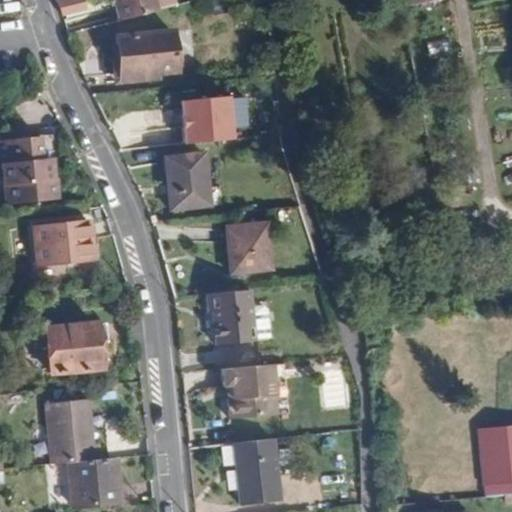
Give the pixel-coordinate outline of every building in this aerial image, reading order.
[(57,0),(55,1),(60,15),(84,5),(81,0),(57,0)] [(110,0),(115,19),(154,9),(151,0),(110,0)] [(115,38),(118,78),(176,71),(170,32),(115,38)] [(177,144),(228,143),(227,98),(176,99),(177,144)] [(42,150),(40,127),(0,131),(0,155),(2,155),(6,197),(57,191),(56,170),(51,170),(49,150),(42,150)] [(200,153),(163,157),(169,210),(208,206),(200,153)] [(91,259),(87,221),(34,227),(38,264),(91,259)] [(263,222),(224,225),(228,272),(269,268),(263,222)] [(248,290),(205,295),(206,315),(211,315),(214,347),(252,344),(248,290)] [(48,374),(99,369),(97,344),(108,343),(105,323),(42,328),(48,374)] [(270,366),(221,370),(222,388),(225,388),(230,387),(231,400),(226,400),(227,420),(275,416),(270,366)] [(43,407),(48,465),(65,464),(100,461),(98,447),(89,447),(85,403),(43,407)] [(271,442),(231,446),(237,506),(277,502),(271,442)] [(100,461),(65,464),(68,508),(117,505),(113,460),(100,461)] [(511,482),(500,483),(501,496),(511,495),(511,482)]
